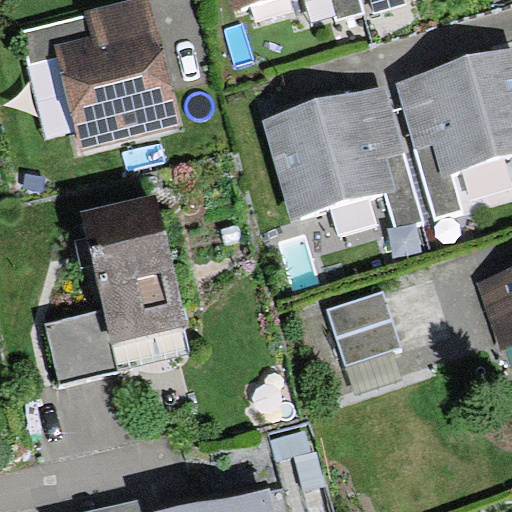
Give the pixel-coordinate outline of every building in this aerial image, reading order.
[(230,0),(235,14),(283,0),(325,0),(333,28),(366,18),(361,0),(230,0)] [(372,0),(377,14),(407,6),(405,0),(372,0)] [(182,127),(151,4),(19,37),(28,71),(53,65),(75,153),(182,127)] [(511,154),(511,58),(433,80),(451,144),(419,153),(437,219),(462,212),(450,171),(511,154)] [(356,106),(273,128),(297,217),(383,194),(393,235),(423,227),(404,157),(372,166),(356,106)] [(158,205),(83,223),(91,258),(105,315),(47,328),(62,389),(123,374),(117,350),(189,333),(158,205)] [(511,272),(477,284),(500,354),(511,350),(511,272)] [(381,296),(328,312),(345,366),(398,349),(381,296)] [(274,452),(287,511),(338,511),(322,441),(274,452)] [(275,511),(272,497),(221,509),(205,511),(275,511)]
